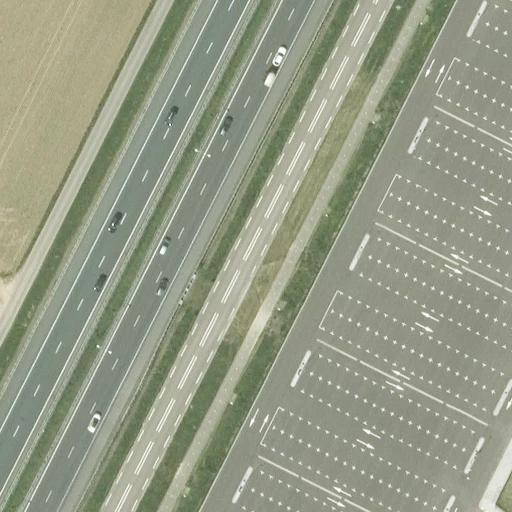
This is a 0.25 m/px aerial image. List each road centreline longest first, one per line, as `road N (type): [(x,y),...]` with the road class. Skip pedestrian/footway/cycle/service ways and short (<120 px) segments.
road 1 (tertiary): [(116,511),(374,0)]
road 2 (motorway): [(45,511),(301,0)]
road 3 (motorway): [(230,0),(0,458)]
road 4 (unclassified): [(0,305),(157,0)]
